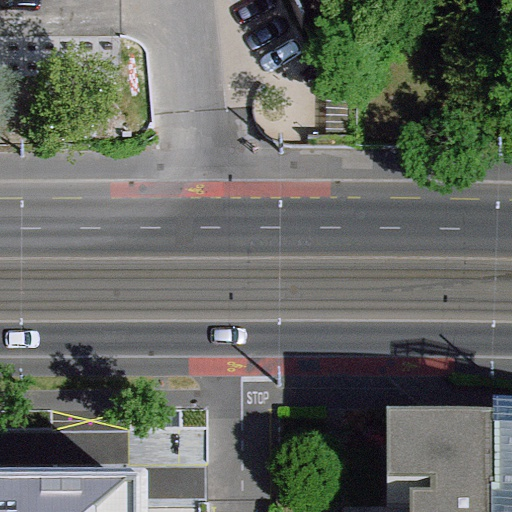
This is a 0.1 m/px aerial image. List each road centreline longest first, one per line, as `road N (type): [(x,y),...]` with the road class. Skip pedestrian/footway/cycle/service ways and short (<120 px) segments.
road 1 (secondary): [(0,341),(511,340)]
road 2 (secondary): [(511,224),(209,222)]
road 3 (residential): [(209,222),(193,0)]
road 4 (secondary): [(209,222),(0,223)]
